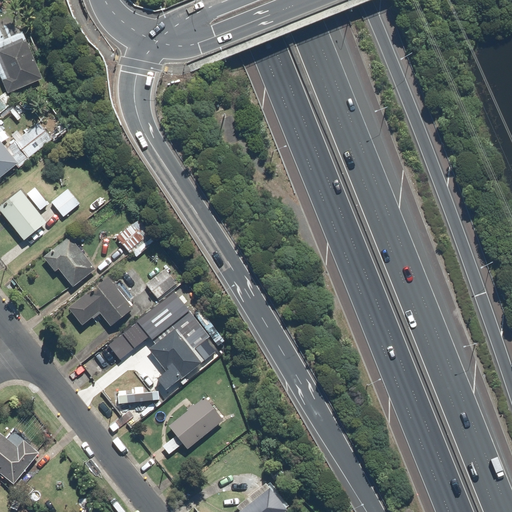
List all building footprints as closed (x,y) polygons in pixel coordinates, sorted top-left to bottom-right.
[(0,72),(9,93),(45,78),(35,54),(43,51),(37,35),(28,39),(24,31),(13,35),(5,16),(0,17),(0,72)] [(0,113),(14,102),(6,92),(0,96),(0,113)] [(0,142),(0,179),(18,165),(20,167),(31,159),(29,157),(53,138),(40,122),(9,147),(3,140),(0,142)] [(81,203),(70,188),(53,201),(65,216),(81,203)] [(25,189),(1,207),(25,240),(49,222),(25,189)] [(131,253),(133,251),(138,257),(150,246),(145,241),(149,238),(135,221),(117,236),(131,253)] [(98,267),(72,236),(45,258),(57,272),(61,269),(75,286),(98,267)] [(170,266),(147,283),(159,298),(181,281),(170,266)] [(135,308),(109,276),(70,308),(84,325),(100,311),(113,326),(135,308)] [(208,338),(211,335),(175,290),(107,344),(121,361),(150,337),(157,345),(150,351),(167,371),(160,377),(170,389),(218,351),(208,338)] [(170,426),(177,433),(164,444),(171,454),(185,443),(189,447),(224,418),(206,396),(170,426)] [(0,471),(15,483),(40,452),(23,438),(18,445),(0,430),(0,471)] [(268,482),(240,505),(242,509),(238,511),(283,511),(289,508),(268,482)]
